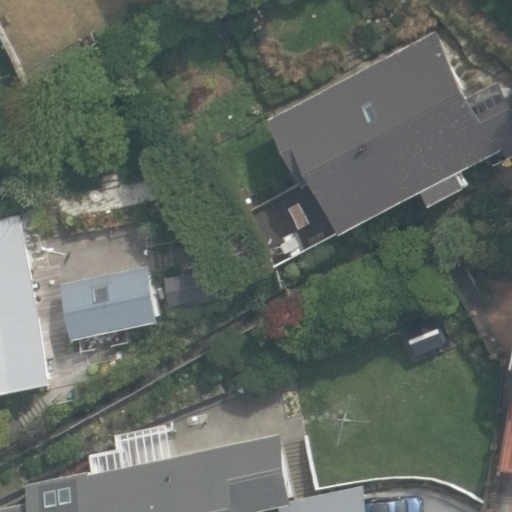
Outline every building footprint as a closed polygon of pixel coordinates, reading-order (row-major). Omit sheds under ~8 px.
[(331,182),(357,231),(437,189),(444,203),(478,186),(470,170),(511,148),(511,94),(504,80),(478,94),(444,30),(282,116),(320,188),(331,182)] [(180,216),(203,290),(234,280),(222,241),(217,243),(206,208),(180,216)] [(0,395),(59,385),(28,215),(0,219),(0,395)] [(69,281),(80,335),(165,318),(155,265),(69,281)] [(436,360),(457,388),(478,373),(457,344),(436,360)] [(0,511),(253,511),(251,500),(305,489),(293,434),(186,454),(179,419),(125,429),(129,448),(103,453),(106,466),(57,475),(60,489),(38,493),(40,501),(0,508),(0,511)] [(281,497),(284,511),(370,511),(362,478),(281,497)] [(511,511),(511,498),(471,504),(476,511),(511,511)]
